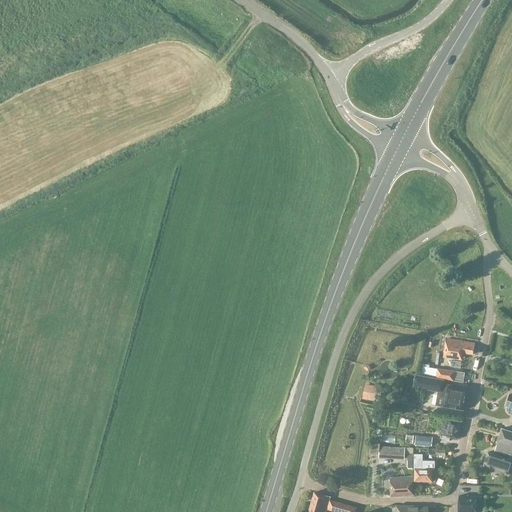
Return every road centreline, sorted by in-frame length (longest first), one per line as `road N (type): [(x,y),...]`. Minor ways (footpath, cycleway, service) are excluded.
road 1 (unclassified): [(299,482),(339,340),(363,293),(394,258),(471,211)]
road 2 (unclassified): [(452,501),(488,323),(489,247)]
road 3 (primary): [(389,147),(316,345)]
road 4 (primary): [(316,345),(401,153)]
road 5 (primary): [(266,511),(316,345)]
road 6 (primary): [(409,137),(487,0)]
road 7 (unclassified): [(299,482),(369,501),(452,501)]
road 8 (primary): [(476,0),(397,131)]
road 9 (unclassified): [(328,78),(368,48),(421,25),(448,0)]
